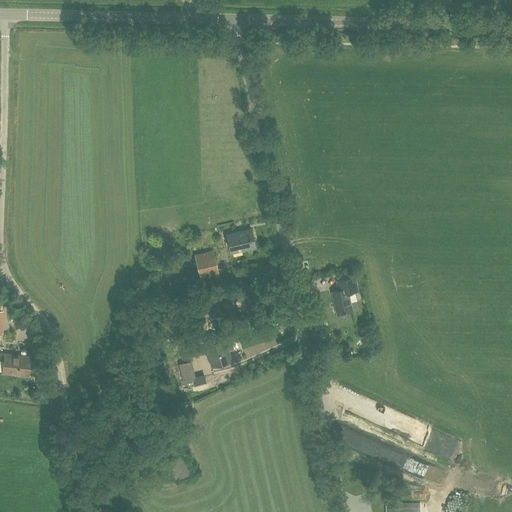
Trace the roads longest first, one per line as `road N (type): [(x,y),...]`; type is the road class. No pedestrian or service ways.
road 1 (unclassified): [(348,511),(228,19)]
road 2 (tertiary): [(511,26),(228,19)]
road 3 (unclassified): [(74,511),(48,344),(0,258)]
road 4 (unclassified): [(0,240),(7,16)]
road 5 (tertiary): [(228,19),(7,16)]
road 6 (track): [(326,420),(449,480),(503,479)]
